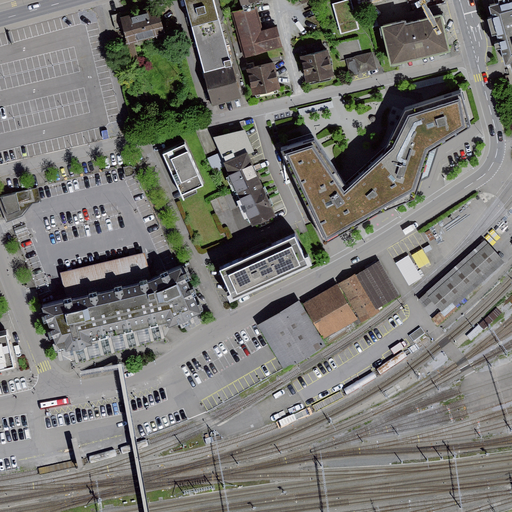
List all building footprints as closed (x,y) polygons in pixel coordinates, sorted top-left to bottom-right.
[(213,0),(184,0),(205,76),(232,69),(213,0)] [(351,0),(348,0),(333,4),(341,34),(359,29),(351,0)] [(499,7),(490,9),(506,68),(510,67),(511,74),(511,0),(509,0),(498,3),(499,7)] [(121,13),(112,16),(116,29),(124,27),(128,44),(148,39),(149,42),(151,43),(165,39),(157,8),(123,17),(121,13)] [(255,10),(233,15),(243,57),(279,48),(275,28),(260,31),(255,10)] [(405,25),(383,30),(392,68),(450,53),(441,18),(406,27),(405,25)] [(328,53),(300,59),(306,85),(310,84),(310,86),(331,81),(330,79),(334,78),(328,53)] [(374,53),(346,59),(350,76),(377,70),(374,53)] [(275,65),(247,72),(253,97),(256,97),(256,99),(266,97),(267,98),(279,95),(278,92),(281,91),(275,65)] [(232,69),(205,76),(213,107),(240,100),(232,69)] [(446,76),(412,84),(413,90),(447,82),(446,76)] [(314,144),(282,154),(324,241),(376,212),(414,193),(428,154),(470,130),(461,92),(425,102),(406,109),(384,154),(347,192),(314,144)] [(332,102),(298,109),(300,116),(334,108),(332,102)] [(244,131),(214,139),(219,154),(225,167),(235,191),(259,181),(248,155),(254,153),(244,131)] [(204,188),(185,147),(163,157),(182,198),(204,188)] [(225,167),(219,154),(213,157),(208,159),(215,175),(222,172),(221,169),(225,167)] [(10,222),(11,224),(40,304),(148,280),(180,266),(133,164),(38,188),(41,200),(42,201),(33,203),(23,217),(10,222)] [(259,181),(235,191),(242,206),(252,229),(276,218),(259,181)] [(38,188),(0,196),(0,204),(7,223),(10,222),(23,217),(33,203),(42,201),(41,200),(38,188)] [(242,206),(235,191),(224,196),(230,209),(230,211),(242,206)] [(224,196),(211,202),(216,215),(230,209),(224,196)] [(295,240),(220,274),(230,298),(227,300),(230,306),(312,268),(308,260),(305,262),(295,240)] [(504,264),(483,242),(418,301),(439,324),(504,264)] [(424,247),(411,253),(418,267),(431,261),(424,247)] [(411,253),(398,259),(408,283),(422,277),(411,253)] [(379,258),(356,271),(377,307),(400,294),(379,258)] [(148,280),(41,305),(61,359),(76,361),(165,337),(173,325),(201,312),(180,266),(148,280)] [(356,271),(339,281),(362,320),(379,310),(377,307),(356,271)] [(337,281),(304,301),(324,336),(358,317),(337,281)] [(326,342),(299,297),(258,322),(285,367),(326,342)] [(497,309),(479,326),(483,331),(484,332),(502,314),(497,309)] [(483,331),(479,326),(467,337),(471,342),(483,331)] [(421,327),(410,336),(414,341),(425,333),(421,327)] [(0,333),(0,368),(15,365),(8,332),(0,333)]
